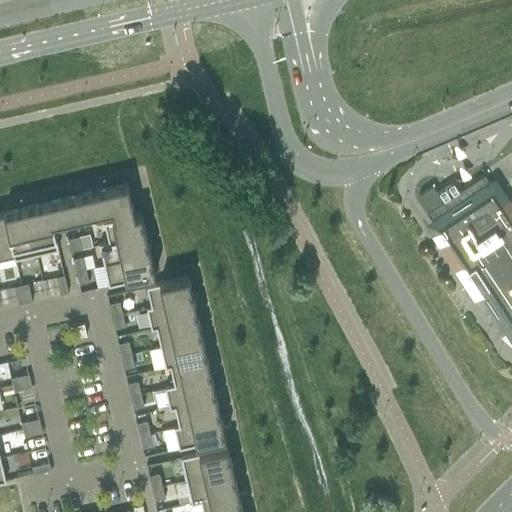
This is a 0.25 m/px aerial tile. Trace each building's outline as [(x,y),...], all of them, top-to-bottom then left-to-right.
[(432,185),(418,195),(429,210),(427,212),(432,219),(440,231),(437,233),(443,242),(446,240),(463,266),(460,268),(471,284),(478,280),(509,327),(511,330),(511,216),(489,182),(484,174),(443,201),(432,185)] [(134,215),(127,185),(127,184),(107,189),(109,200),(112,209),(112,211),(114,219),(134,215)] [(107,189),(77,195),(77,196),(82,216),(112,209),(109,200),(107,189)] [(77,195),(47,202),(47,203),(52,223),(81,216),(82,216),(77,196),(77,195)] [(47,202),(25,207),(25,208),(34,245),(36,254),(58,249),(52,223),(47,203),(47,202)] [(25,207),(3,212),(3,213),(13,253),(14,259),(36,254),(34,245),(25,208),(25,207)] [(3,212),(0,213),(0,255),(13,253),(3,213),(3,212)] [(145,233),(143,223),(142,223),(141,224),(140,220),(141,219),(142,219),(141,213),(135,214),(134,215),(114,219),(104,222),(108,242),(145,233)] [(150,254),(147,243),(146,243),(145,239),(146,239),(145,233),(108,242),(99,244),(103,264),(113,262),(149,254),(150,254)] [(78,236),(68,238),(71,251),(81,249),(78,236)] [(117,283),(154,275),(155,275),(152,263),(150,263),(149,259),(151,259),(150,254),(149,254),(113,262),(103,264),(108,285),(117,283)] [(73,258),(76,271),(85,269),(83,257),(83,256),(73,258)] [(79,283),(88,281),(86,269),(85,269),(76,271),(79,283)] [(55,277),(56,277),(60,294),(67,293),(68,293),(64,275),(55,277)] [(146,287),(151,306),(192,297),(191,292),(190,293),(189,289),(190,288),(188,277),(146,286),(146,287)] [(28,283),(14,286),(16,295),(30,292),(28,283)] [(30,292),(16,295),(18,304),(32,301),(30,292)] [(151,306),(150,306),(146,307),(151,329),(156,328),(160,327),(197,318),(196,312),(194,312),(193,308),(195,308),(192,297),(151,306)] [(112,316),(122,313),(119,301),(109,303),(112,316)] [(122,313),(112,316),(115,328),(125,326),(122,313)] [(156,328),(160,348),(164,347),(202,338),(201,332),(200,332),(199,332),(198,328),(199,328),(200,328),(197,318),(160,327),(156,328)] [(72,338),(86,335),(84,323),(70,326),(72,338)] [(169,366),(193,361),(206,358),(206,357),(205,352),(204,352),(203,348),(204,348),(202,338),(164,347),(160,348),(165,367),(169,366)] [(122,356),(131,353),(128,341),(119,343),(122,356)] [(131,353),(122,356),(124,368),(134,366),(131,353)] [(169,366),(174,384),(174,385),(210,377),(211,377),(210,372),(209,372),(208,372),(207,368),(208,368),(209,368),(206,357),(206,358),(193,361),(169,366)] [(28,373),(19,375),(22,389),(31,387),(28,373)] [(19,375),(10,377),(13,391),(22,389),(19,375)] [(174,384),(173,385),(164,387),(169,408),(174,407),(178,406),(215,397),(216,397),(214,392),(213,392),(212,388),(213,388),(211,377),(210,377),(174,385),(174,384)] [(131,395),(140,393),(138,381),(128,383),(131,395)] [(140,393),(131,395),(134,408),(143,406),(140,393)] [(174,407),(178,425),(178,426),(182,425),(220,416),(219,411),(218,412),(217,412),(216,408),(218,408),(218,407),(216,397),(215,397),(178,406),(174,407)] [(178,425),(173,426),(178,448),(225,437),(223,431),(222,432),(221,428),(222,427),(220,416),(182,425),(178,426),(178,425)] [(38,418),(29,420),(33,434),(41,432),(38,418)] [(29,420),(21,422),(24,436),(33,434),(29,420)] [(140,435),(150,433),(147,420),(137,423),(140,435)] [(150,433),(140,435),(143,448),(152,445),(150,433)] [(232,469),(229,456),(228,457),(227,453),(228,452),(227,446),(180,457),(186,480),(195,478),(232,470),(232,469)] [(49,462),(31,466),(33,474),(50,470),(49,462)] [(186,480),(191,503),(200,501),(237,493),(237,492),(234,479),(233,479),(232,475),(233,475),(233,474),(232,469),(232,470),(195,478),(186,480)] [(159,473),(149,475),(152,488),(162,485),(159,473)] [(165,498),(162,485),(152,488),(155,500),(165,498)] [(200,501),(202,511),(241,511),(239,501),(238,501),(237,497),(238,497),(237,492),(237,493),(200,501)]
